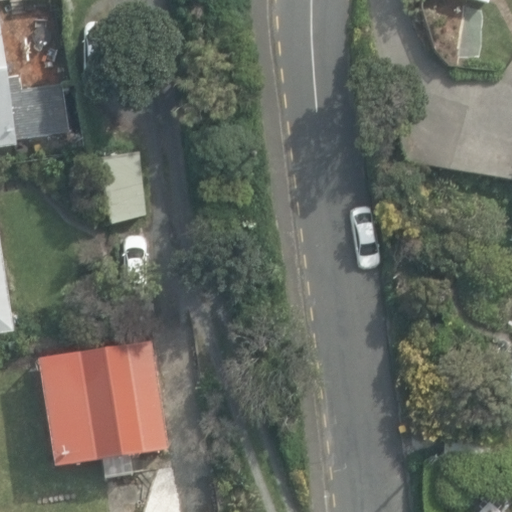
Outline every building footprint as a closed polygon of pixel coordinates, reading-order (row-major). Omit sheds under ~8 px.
[(0,0),(0,135),(61,126),(54,78),(15,84),(13,71),(0,73),(0,0)] [(95,157),(109,227),(152,218),(138,149),(95,157)] [(38,359),(54,467),(165,450),(149,342),(38,359)] [(511,364),(503,391),(511,394),(511,364)] [(443,459),(511,463),(511,414),(446,410),(443,459)]
